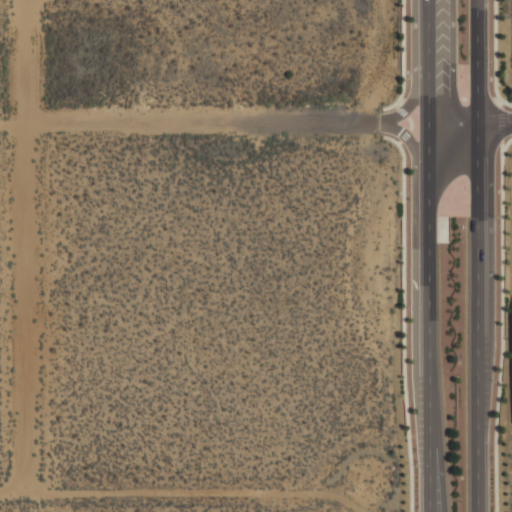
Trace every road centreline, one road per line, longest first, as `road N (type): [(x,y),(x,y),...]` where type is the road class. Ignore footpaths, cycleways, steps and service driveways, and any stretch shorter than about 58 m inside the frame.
road 1 (track): [(31,448),(26,0)]
road 2 (secondary): [(396,120),(414,147),(415,376),(435,508)]
road 3 (secondary): [(431,120),(434,511)]
road 4 (secondary): [(479,511),(482,120)]
road 5 (track): [(0,123),(377,121)]
road 6 (secondary): [(452,0),(454,95),(482,120)]
road 7 (secondary): [(414,0),(414,94),(396,120)]
road 8 (secondary): [(428,0),(431,120)]
road 9 (secondary): [(482,120),(481,0)]
